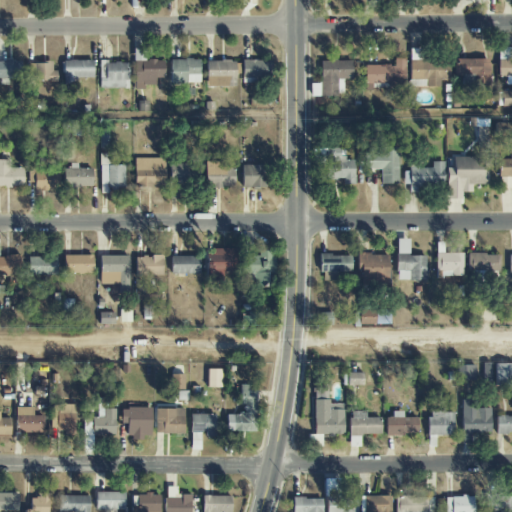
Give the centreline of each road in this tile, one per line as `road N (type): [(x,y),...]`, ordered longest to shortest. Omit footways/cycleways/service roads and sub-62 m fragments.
road 1 (tertiary): [(297,0),(295,342),(262,511)]
road 2 (residential): [(0,28),(511,24)]
road 3 (residential): [(0,464),(511,464)]
road 4 (residential): [(0,223),(511,223)]
